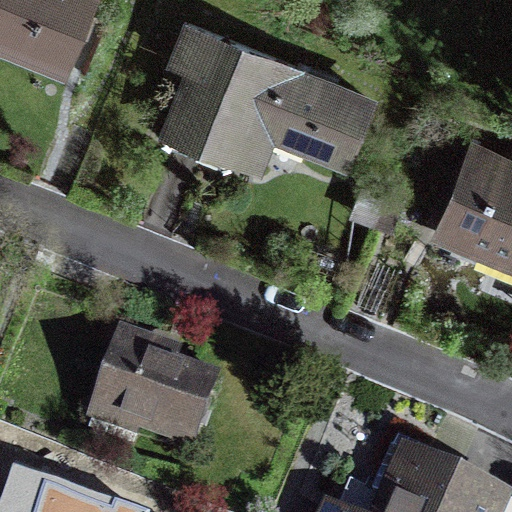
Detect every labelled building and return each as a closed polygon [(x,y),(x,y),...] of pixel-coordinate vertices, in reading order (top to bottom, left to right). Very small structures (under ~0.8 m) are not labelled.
[(0,0),(0,41),(64,67),(90,0),(0,0)] [(292,71),(294,67),(207,32),(206,33),(189,26),(177,56),(195,63),(168,130),(210,147),(215,134),(238,144),(247,121),(345,161),(369,102),(292,71)] [(511,166),(478,153),(447,230),(511,256),(511,166)] [(164,350),(122,335),(97,406),(137,420),(136,422),(151,427),(192,441),(213,380),(160,361),(164,350)] [(495,511),(501,499),(402,453),(378,505),(392,511),(495,511)] [(116,511),(115,511),(90,511),(44,493),(38,511),(116,511)] [(495,511),(511,511),(511,504),(501,499),(495,511)]
